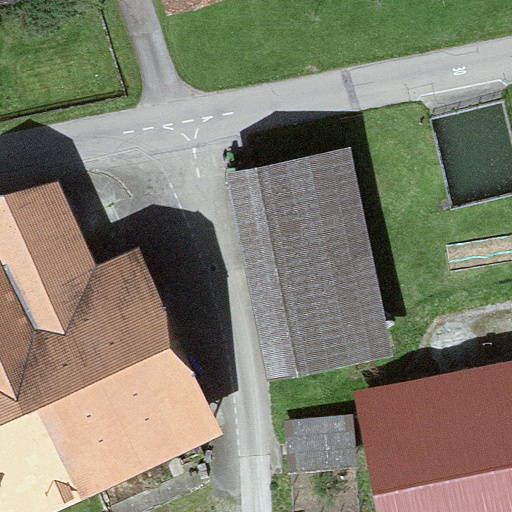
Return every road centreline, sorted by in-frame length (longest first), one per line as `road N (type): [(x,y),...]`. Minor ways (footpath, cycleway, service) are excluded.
road 1 (unclassified): [(0,162),(511,60)]
road 2 (track): [(258,511),(251,388),(186,122)]
